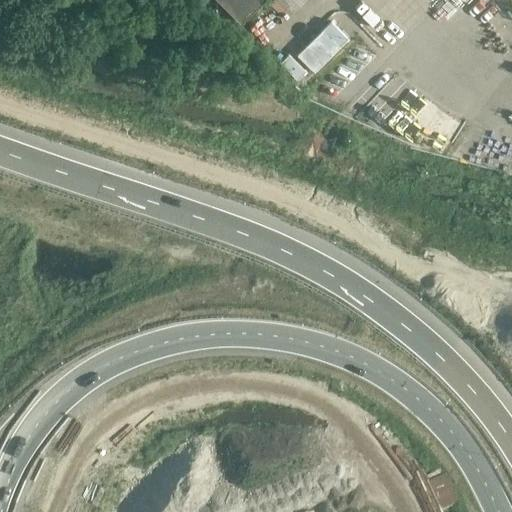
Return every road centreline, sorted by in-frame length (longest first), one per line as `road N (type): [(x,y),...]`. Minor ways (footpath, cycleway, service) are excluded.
road 1 (motorway): [(204,336),(272,338),(334,352),(390,381),(451,434),(498,511)]
road 2 (motorway): [(511,286),(228,229)]
road 3 (motorway): [(0,496),(38,424),(76,384),(116,361),(204,336)]
road 4 (motorway): [(228,229),(0,151)]
road 5 (motorway): [(420,341),(332,279),(228,229)]
road 6 (motorway): [(204,336),(420,341)]
road 7 (motorway): [(511,445),(420,341)]
